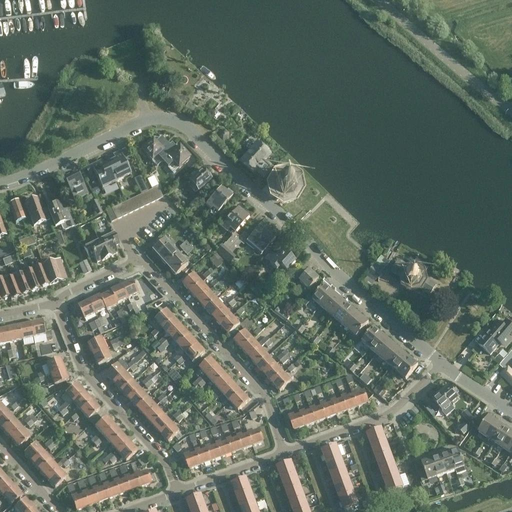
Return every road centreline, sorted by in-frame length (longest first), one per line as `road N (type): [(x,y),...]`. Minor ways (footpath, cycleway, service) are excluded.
road 1 (residential): [(439,362),(170,119),(142,120),(0,182)]
road 2 (residential): [(284,452),(269,401),(136,261)]
road 3 (residential): [(177,491),(165,461),(81,372),(54,302)]
road 4 (residential): [(284,452),(390,412),(439,362)]
road 5 (unclassified): [(511,111),(377,0)]
